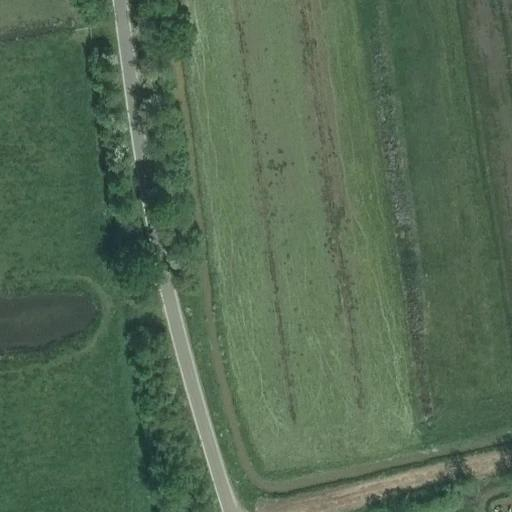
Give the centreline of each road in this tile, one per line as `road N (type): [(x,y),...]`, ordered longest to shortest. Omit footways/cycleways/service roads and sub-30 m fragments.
road 1 (unclassified): [(230,511),(175,322),(142,166),(120,0)]
road 2 (track): [(304,511),(511,459)]
